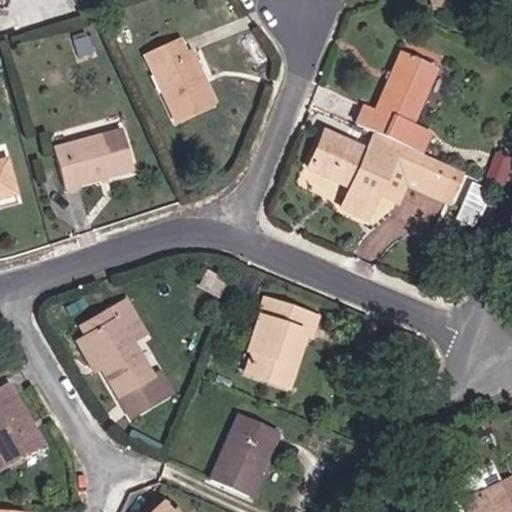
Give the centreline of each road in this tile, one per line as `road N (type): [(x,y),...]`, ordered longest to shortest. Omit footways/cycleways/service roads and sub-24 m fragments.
road 1 (residential): [(470,342),(249,242),(224,214)]
road 2 (residential): [(315,0),(321,3),(262,179),(224,214)]
road 3 (residential): [(0,298),(95,451),(96,511)]
road 4 (residential): [(224,214),(0,284)]
road 5 (unclassified): [(397,511),(470,342)]
